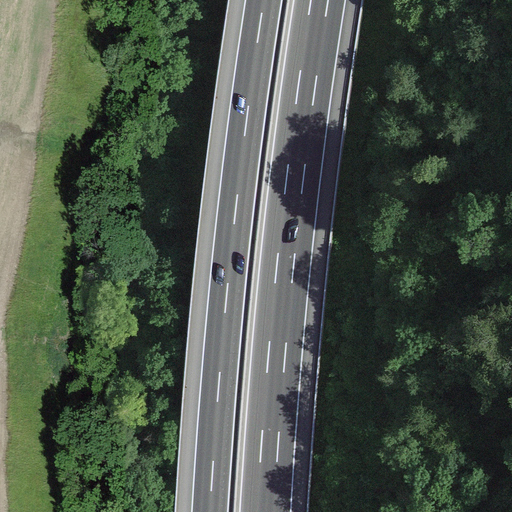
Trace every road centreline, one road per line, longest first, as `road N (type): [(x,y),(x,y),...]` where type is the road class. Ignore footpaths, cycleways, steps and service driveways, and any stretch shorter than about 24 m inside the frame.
road 1 (motorway): [(268,511),(292,195),(319,0)]
road 2 (motorway): [(263,0),(211,511)]
